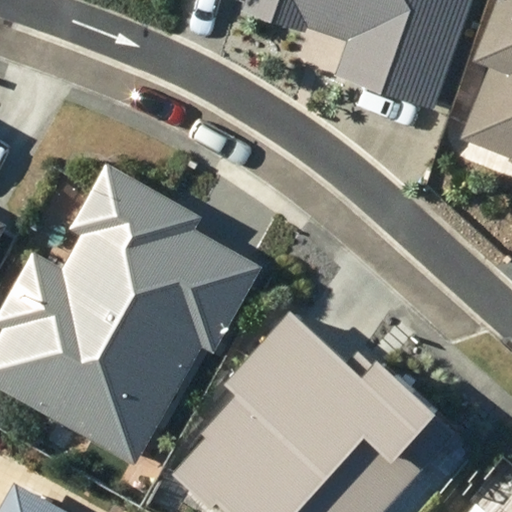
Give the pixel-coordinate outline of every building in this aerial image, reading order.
[(257,0),(253,14),(314,35),(317,26),(357,40),(345,76),(445,110),(482,0),(257,0)] [(511,161),(511,13),(488,69),(503,76),(473,144),(511,161)] [(0,328),(4,331),(0,338),(0,387),(134,464),(203,345),(214,352),(263,267),(196,229),(203,216),(110,163),(72,230),(79,234),(62,262),(32,245),(0,300),(0,328)] [(381,511),(418,472),(397,454),(431,416),(379,370),(368,381),(291,312),(222,388),(238,402),(170,477),(209,511),(216,511),(220,508),(224,511),(381,511)] [(65,511),(13,486),(0,511),(65,511)] [(490,511),(480,503),(471,511),(490,511)]
